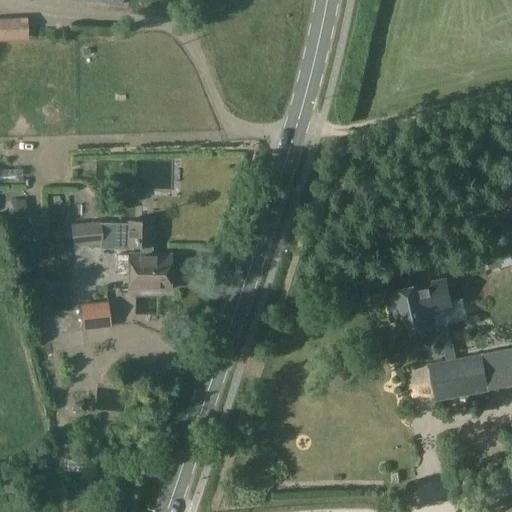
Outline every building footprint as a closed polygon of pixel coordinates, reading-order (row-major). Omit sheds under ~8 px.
[(0,34),(0,56),(29,56),(28,34),(0,34)] [(302,150),(318,99),(309,96),(292,147),(302,150)] [(114,224),(99,221),(70,224),(72,247),(101,244),(101,249),(129,249),(129,246),(139,246),(151,246),(152,246),(152,222),(127,222),(127,224),(114,224)] [(139,246),(138,254),(128,254),(127,290),(169,291),(170,254),(151,254),(151,246),(139,246)] [(424,286),(391,293),(400,334),(435,326),(433,315),(454,310),(447,279),(429,284),(424,284),(424,286)] [(68,288),(52,290),(54,306),(70,303),(68,288)] [(107,302),(78,305),(81,331),(110,327),(107,302)] [(82,344),(111,343),(110,332),(81,333),(82,344)] [(445,361),(428,364),(435,402),(489,392),(489,390),(488,388),(482,354),(456,359),(455,359),(445,361)] [(0,488),(2,496),(13,493),(10,481),(0,483),(0,488)]
